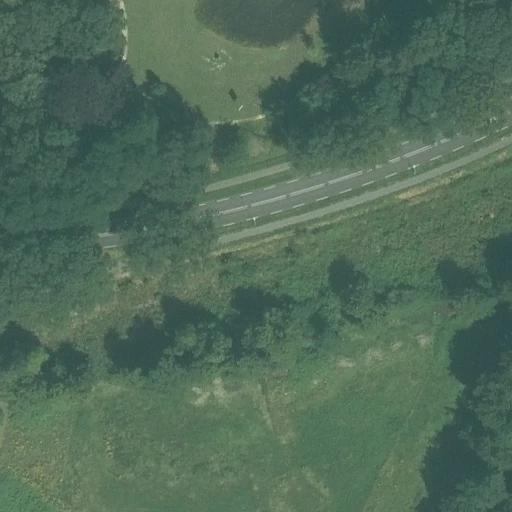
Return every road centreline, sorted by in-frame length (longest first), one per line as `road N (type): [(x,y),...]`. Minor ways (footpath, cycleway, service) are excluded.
road 1 (primary): [(0,246),(253,206),(444,141),(511,109)]
road 2 (track): [(511,392),(453,511)]
